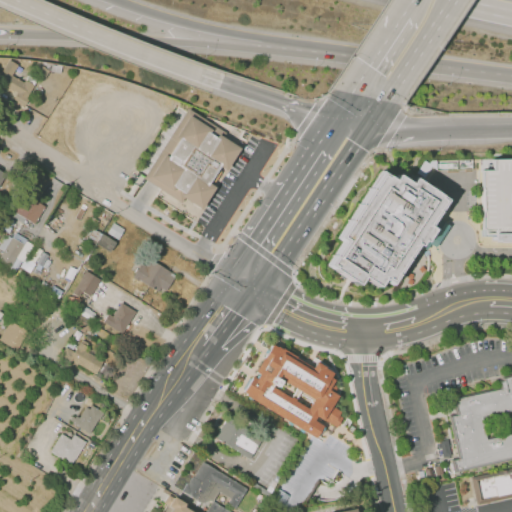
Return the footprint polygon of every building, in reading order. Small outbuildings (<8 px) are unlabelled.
[(9,60),(0,75),(0,85),(5,89),(6,86),(15,91),(13,95),(16,96),(15,98),(25,104),(39,80),(29,75),(24,82),(12,75),(18,65),(9,60)] [(191,111),(223,132),(220,136),(240,149),(226,170),(223,168),(213,183),(217,186),(202,209),(187,199),(184,203),(153,182),(146,178),(191,111)] [(511,240),(493,241),(493,236),(482,236),(481,170),(492,170),(492,159),(511,158),(511,240)] [(381,171),(394,180),(398,175),(410,183),(414,178),(450,202),(439,219),(449,226),(435,247),(429,244),(425,249),(419,245),(416,243),(389,283),(382,278),(377,286),(362,276),(357,284),(328,264),(343,241),(338,237),(381,171)] [(45,206),(35,224),(26,219),(24,223),(13,217),(16,212),(15,212),(25,194),(45,206)] [(114,222),(108,233),(119,239),(125,229),(114,222)] [(102,233),(102,234),(94,229),(89,237),(97,242),(96,243),(111,251),(117,241),(102,233)] [(0,259),(0,257),(4,251),(0,248),(0,246),(7,234),(25,245),(27,241),(34,245),(24,262),(22,261),(15,273),(10,270),(12,267),(0,259)] [(141,263),(134,277),(159,291),(161,288),(166,291),(174,277),(169,274),(171,271),(150,259),(146,266),(141,263)] [(73,292),(87,269),(102,278),(91,296),(83,291),(79,296),(73,292)] [(108,313),(112,316),(121,302),(137,312),(123,334),(103,321),(108,313)] [(79,314),(95,323),(89,333),(73,324),(79,314)] [(0,340),(0,338),(11,321),(29,332),(17,351),(0,340)] [(62,355),(95,373),(102,359),(86,350),(90,343),(82,339),(76,351),(67,346),(62,355)] [(273,343),(243,391),(314,437),(326,420),(336,426),(345,413),(332,405),(338,395),(332,383),(328,380),(333,372),(317,362),(312,368),(273,343)] [(511,458),(456,471),(453,460),(460,459),(451,417),(458,415),(454,399),(502,389),(501,382),(504,381),(504,378),(511,376),(511,458)] [(82,413),(79,417),(76,415),(72,422),(79,426),(78,429),(88,435),(102,412),(91,406),(90,408),(86,406),(82,413)] [(227,418),(261,438),(250,458),(215,439),(227,418)] [(62,433),(50,451),(72,464),(86,441),(74,434),(71,439),(62,433)] [(202,461),(247,490),(237,506),(217,493),(209,507),(184,491),(202,461)] [(437,475),(435,467),(442,465),(444,474),(437,475)] [(511,496),(477,505),(471,477),(511,467),(511,496)] [(174,496),(185,504),(184,506),(193,511),(171,511),(173,509),(168,506),(174,496)]
